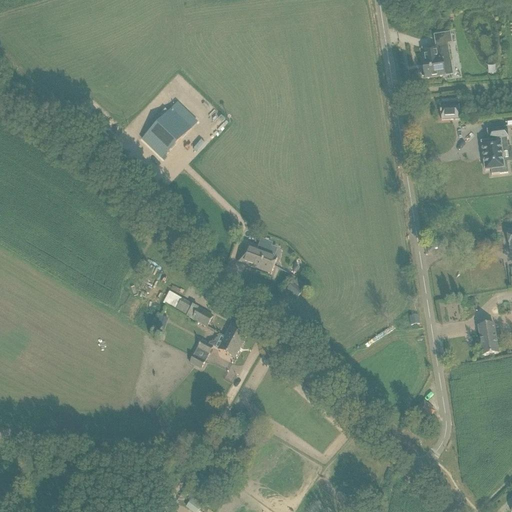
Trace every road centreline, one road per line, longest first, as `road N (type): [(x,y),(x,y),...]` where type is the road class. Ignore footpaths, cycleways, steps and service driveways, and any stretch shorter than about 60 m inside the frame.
road 1 (tertiary): [(418,472),(126,193),(0,98)]
road 2 (unclassified): [(418,472),(445,435),(445,412),(380,0)]
road 3 (track): [(160,511),(268,330)]
